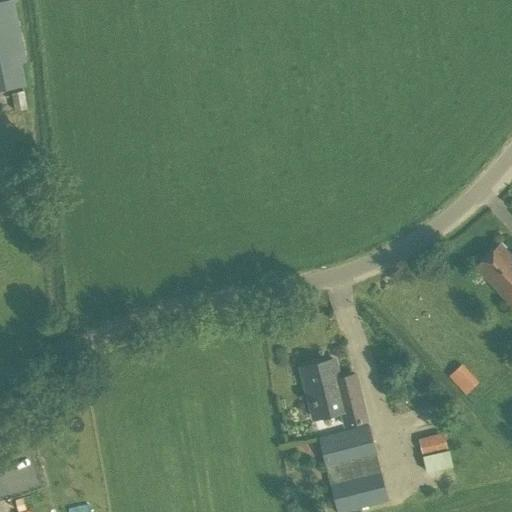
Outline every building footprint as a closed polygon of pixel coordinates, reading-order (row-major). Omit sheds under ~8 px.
[(0,0),(0,90),(26,85),(22,63),(27,61),(14,0),(0,0)] [(14,111),(27,108),(23,90),(11,93),(14,111)] [(511,257),(500,244),(476,266),(511,304),(511,257)] [(342,395),(334,359),(301,367),(313,418),(341,411),(345,426),(366,421),(359,390),(342,395)] [(465,394),(478,382),(461,363),(448,376),(465,394)] [(336,511),(348,511),(388,502),(368,424),(317,436),(336,511)] [(422,455),(448,448),(443,432),(418,438),(422,455)]
